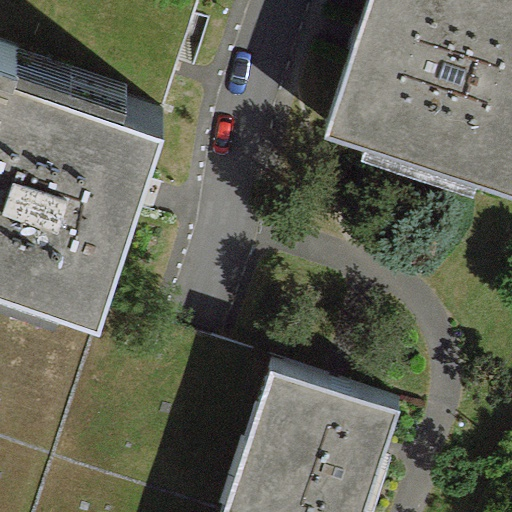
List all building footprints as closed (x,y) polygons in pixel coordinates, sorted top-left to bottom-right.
[(17,55),(164,104),(198,0),(0,0),(0,34),(21,41),(17,55)] [(511,0),(372,0),(329,128),(511,188),(511,0)] [(0,34),(0,262),(107,298),(171,107),(164,104),(17,55),(21,41),(0,34)] [(0,262),(0,511),(231,511),(283,357),(192,328),(107,298),(0,262)] [(283,357),(231,511),(363,511),(402,396),(283,357)]
